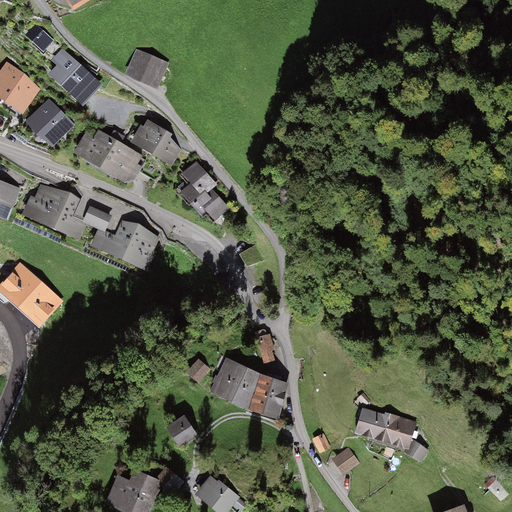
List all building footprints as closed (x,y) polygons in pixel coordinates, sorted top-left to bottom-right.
[(36,26),(28,34),(43,48),(51,40),(36,26)] [(139,52),(129,74),(154,85),(163,63),(139,52)] [(99,85),(69,57),(55,72),(62,78),(61,80),(76,94),(84,100),(99,85)] [(9,69),(0,81),(0,104),(16,115),(33,89),(20,80),(22,78),(9,69)] [(26,120),(34,129),(37,126),(46,136),(49,132),(56,139),(69,126),(62,119),(63,118),(49,103),(39,114),(36,111),(26,120)] [(127,138),(144,148),(147,145),(152,148),(150,151),(157,156),(160,152),(173,160),(179,149),(168,138),(169,135),(149,123),(146,129),(143,127),(139,134),(133,129),(127,138)] [(140,171),(140,170),(143,166),(146,160),(120,144),(128,130),(117,127),(110,138),(99,131),(95,139),(88,135),(78,153),(112,174),(128,181),(130,179),(131,179),(137,170),(140,171)] [(179,187),(202,212),(207,208),(216,217),(226,208),(209,189),(214,184),(196,165),(186,174),(195,183),(191,187),(185,181),(179,187)] [(151,171),(143,166),(140,170),(140,171),(148,176),(151,171)] [(0,211),(3,212),(12,189),(0,184),(0,211)] [(92,223),(97,211),(105,215),(113,199),(89,188),(82,203),(55,190),(54,192),(43,187),(37,200),(32,198),(26,211),(73,232),(71,235),(79,239),(81,236),(76,233),(83,219),(88,221),(92,223)] [(138,228),(144,215),(113,199),(105,215),(110,217),(104,230),(101,229),(94,242),(144,265),(156,237),(138,228)] [(92,223),(91,224),(101,229),(104,230),(110,217),(105,215),(97,211),(92,223)] [(265,261),(255,245),(242,253),(250,266),(265,261)] [(38,324),(58,302),(21,269),(1,291),(38,324)] [(103,312),(117,297),(89,272),(75,286),(103,312)] [(42,343),(49,335),(38,324),(28,335),(30,345),(42,343)] [(258,340),(265,362),(273,360),(270,349),(272,348),(269,337),(258,340)] [(222,395),(235,401),(246,379),(242,377),(246,369),(227,360),(218,377),(216,376),(213,382),(215,384),(211,392),(214,393),(215,391),(222,395)] [(198,361),(189,371),(199,380),(208,369),(198,361)] [(242,377),(246,379),(235,401),(248,407),(248,406),(250,407),(256,393),(254,390),(259,376),(257,374),(246,369),(242,377)] [(286,385),(262,377),(253,409),(277,417),(286,385)] [(380,415),(363,409),(356,430),(382,438),(388,416),(389,415),(387,414),(386,416),(381,414),(380,415)] [(409,440),(410,441),(416,423),(389,415),(388,416),(382,438),(408,446),(409,440)] [(170,426),(182,443),(194,435),(188,426),(191,424),(185,416),(170,426)] [(321,451),(329,447),(323,436),(315,440),(321,451)] [(428,450),(412,439),(408,446),(406,449),(422,459),(428,450)] [(336,459),(345,471),(357,462),(349,450),(336,459)] [(182,482),(167,469),(158,479),(173,493),(182,482)] [(119,483),(110,502),(132,511),(147,511),(155,494),(152,492),(155,486),(135,477),(130,488),(119,483)] [(225,511),(231,506),(237,511),(245,504),(220,483),(218,485),(211,479),(200,493),(212,503),(211,504),(222,511),(225,511)] [(496,480),(488,488),(501,502),(510,494),(496,480)]
